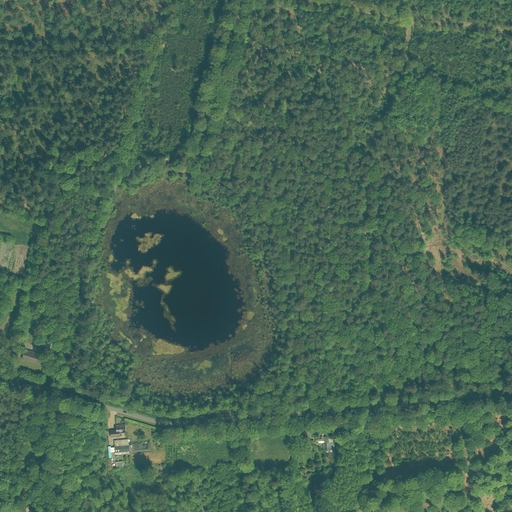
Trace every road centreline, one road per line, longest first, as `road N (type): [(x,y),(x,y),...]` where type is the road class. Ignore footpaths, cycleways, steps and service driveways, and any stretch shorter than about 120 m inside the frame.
road 1 (unclassified): [(511,391),(171,423),(49,390)]
road 2 (track): [(297,0),(486,27)]
road 3 (track): [(365,193),(368,153),(395,94),(409,15)]
road 4 (track): [(238,0),(188,171)]
road 5 (track): [(379,404),(369,248)]
road 6 (track): [(369,248),(438,228),(511,253)]
